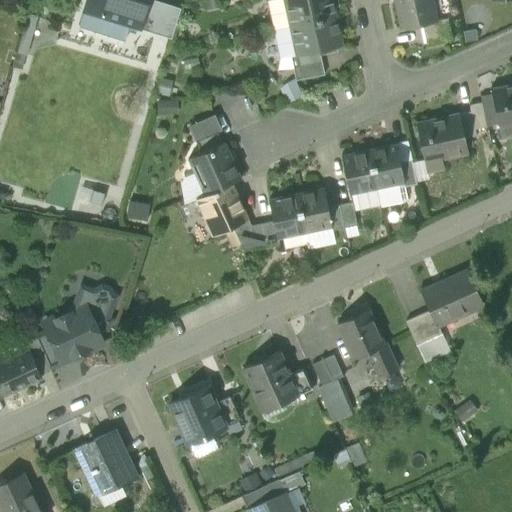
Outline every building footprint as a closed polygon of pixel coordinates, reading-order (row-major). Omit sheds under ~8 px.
[(86,0),(83,12),(84,12),(130,26),(141,30),(149,0),(86,0)] [(180,9),(153,0),(149,0),(141,30),(171,39),(180,9)] [(275,30),(290,27),(284,0),(271,0),(268,1),(275,30)] [(284,0),(290,27),(337,17),(335,7),(333,0),(284,0)] [(394,0),(401,29),(423,25),(437,22),(432,0),(394,0)] [(125,41),(130,26),(84,12),(79,27),(125,41)] [(38,19),(27,16),(16,54),(27,57),(38,19)] [(337,17),(290,27),(296,56),(319,51),(343,46),(337,17)] [(423,25),(428,48),(453,43),(448,19),(437,22),(423,25)] [(291,57),(296,56),(290,27),(275,30),(281,59),(291,57)] [(296,56),(298,68),(322,63),(319,51),(296,56)] [(324,75),(322,63),(298,68),(301,80),(324,75)] [(283,83),(289,99),(302,94),(295,78),(283,83)] [(497,118),(499,129),(511,126),(511,85),(491,90),(492,94),(497,118)] [(480,97),(481,103),(485,120),(497,118),(492,94),(480,97)] [(178,101),(157,102),(158,117),(178,116),(178,101)] [(487,127),(485,120),(481,103),(469,106),(470,112),(472,112),(475,130),(487,127)] [(477,137),(475,130),(472,112),(470,112),(459,114),(460,115),(465,139),(477,137)] [(424,160),(425,162),(468,153),(465,139),(460,115),(416,125),(424,160)] [(196,142),(218,132),(212,119),(186,131),(192,143),(196,142)] [(196,142),(201,153),(223,143),(218,132),(196,142)] [(408,142),(396,144),(400,163),(412,161),(408,142)] [(195,173),(205,196),(232,183),(241,179),(225,143),(223,143),(201,153),(188,159),(195,173)] [(369,150),(377,189),(404,184),(404,183),(400,163),(396,144),(369,150)] [(351,195),(377,189),(369,150),(341,156),(350,195),(351,195)] [(412,163),(416,182),(428,179),(425,162),(424,160),(412,163)] [(404,184),(404,187),(417,184),(416,182),(412,163),(412,161),(400,163),(404,183),(404,184)] [(183,206),(195,200),(205,196),(195,173),(180,180),(183,206)] [(212,236),(233,227),(249,220),(232,183),(205,196),(195,200),(212,236)] [(404,187),(404,184),(377,189),(380,205),(402,201),(399,188),(404,187)] [(407,200),(404,187),(399,188),(402,201),(407,200)] [(324,188),(296,194),(304,233),(330,228),(332,227),(328,207),(324,188)] [(351,195),(352,202),(354,211),(380,205),(377,189),(351,195)] [(93,190),(89,203),(101,206),(105,195),(93,190)] [(277,239),(279,239),(283,238),(304,233),(296,194),(269,200),(273,221),(277,239)] [(151,205),(129,202),(126,219),(148,222),(151,205)] [(352,202),(339,205),(344,228),(357,225),(354,211),(352,202)] [(334,231),(344,228),(339,205),(328,207),(332,227),(330,228),(331,231),(334,231)] [(252,226),(249,220),(233,227),(244,252),(255,250),(250,226),(252,226)] [(273,221),(262,224),(267,247),(280,245),(279,239),(277,239),(273,221)] [(255,250),(267,247),(262,224),(252,226),(250,226),(255,250)] [(304,233),(307,244),(308,250),(337,244),(334,231),(331,231),(330,228),(304,233)] [(304,233),(283,238),(285,248),(307,244),(304,233)] [(467,269),(434,284),(435,286),(468,271),(467,269)] [(430,310),(437,325),(438,325),(483,304),(468,271),(435,286),(434,284),(421,290),(430,310)] [(60,359),(62,364),(104,345),(99,334),(108,330),(111,320),(108,319),(116,297),(113,296),(110,289),(102,287),(93,291),(81,286),(80,289),(88,292),(82,307),(71,312),(43,325),(46,332),(59,360),(60,359)] [(80,289),(71,312),(82,307),(88,292),(80,289)] [(367,353),(378,378),(397,370),(385,343),(382,345),(367,310),(337,324),(353,360),(367,353)] [(405,321),(416,345),(442,334),(438,325),(437,325),(430,310),(405,321)] [(35,337),(36,339),(50,369),(62,364),(60,359),(59,360),(46,332),(35,337)] [(442,334),(416,345),(425,363),(450,352),(442,334)] [(51,372),(50,369),(36,339),(25,345),(29,353),(40,377),(51,372)] [(243,368),(259,405),(277,397),(280,404),(283,403),(312,390),(303,369),(289,375),(279,352),(243,368)] [(0,365),(0,392),(2,396),(41,378),(40,377),(29,353),(0,365)] [(322,360),(332,382),(336,380),(343,377),(333,355),(322,360)] [(312,365),(322,386),(332,382),(322,360),(312,365)] [(332,382),(322,386),(318,388),(333,422),(351,414),(336,380),(332,382)] [(170,404),(188,445),(190,444),(210,435),(225,428),(224,425),(215,404),(207,387),(170,404)] [(215,404),(224,425),(239,419),(229,397),(215,404)] [(262,412),(280,404),(277,397),(259,405),(262,412)] [(280,404),(262,412),(265,418),(286,409),(283,403),(280,404)] [(75,450),(97,496),(121,485),(137,477),(115,431),(75,450)] [(210,435),(190,444),(195,455),(215,446),(210,435)] [(275,469),(280,480),(299,471),(316,463),(311,452),(275,469)] [(280,480),(279,480),(284,493),(298,487),(305,484),(299,471),(280,480)] [(0,485),(0,508),(1,511),(31,511),(39,509),(23,475),(0,485)] [(241,497),(247,510),(280,495),(284,493),(279,480),(241,497)] [(125,493),(121,485),(97,496),(101,505),(125,493)] [(298,487),(284,493),(291,508),(304,502),(298,487)] [(280,495),(287,511),(293,511),(291,508),(284,493),(280,495)] [(247,510),(247,511),(287,511),(280,495),(247,510)]
